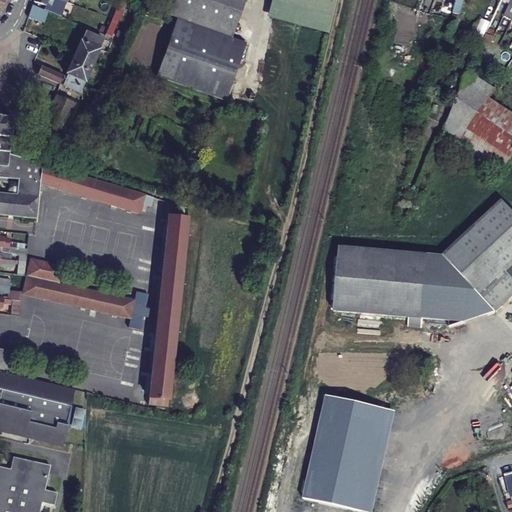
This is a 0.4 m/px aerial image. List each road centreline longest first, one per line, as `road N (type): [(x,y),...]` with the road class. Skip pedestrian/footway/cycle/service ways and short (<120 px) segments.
road 1 (track): [(213,511),(341,0)]
road 2 (track): [(511,343),(468,355),(402,511)]
